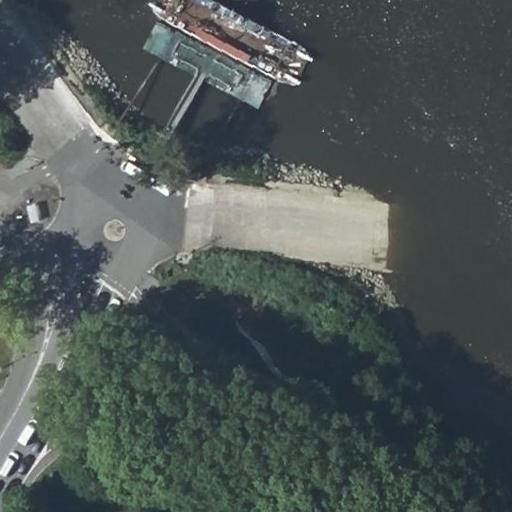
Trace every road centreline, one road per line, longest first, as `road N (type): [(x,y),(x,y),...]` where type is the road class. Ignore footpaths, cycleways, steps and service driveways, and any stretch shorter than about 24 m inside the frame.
road 1 (secondary): [(0,436),(72,302)]
road 2 (secondary): [(97,262),(127,262),(149,228),(136,200),(104,191)]
